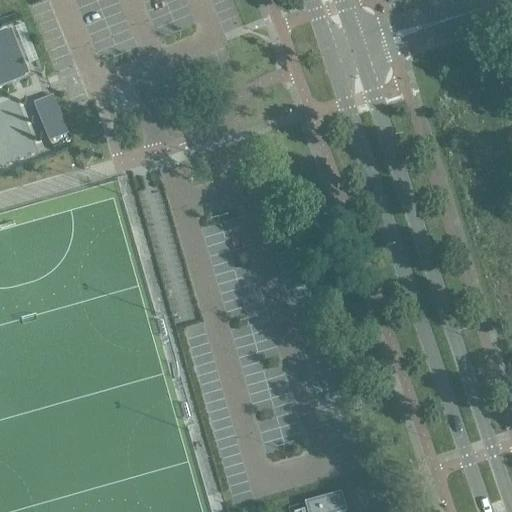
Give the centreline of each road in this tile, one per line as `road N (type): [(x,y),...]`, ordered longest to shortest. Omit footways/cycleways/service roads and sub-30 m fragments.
road 1 (secondary): [(511,505),(364,66)]
road 2 (secondary): [(335,75),(482,511)]
